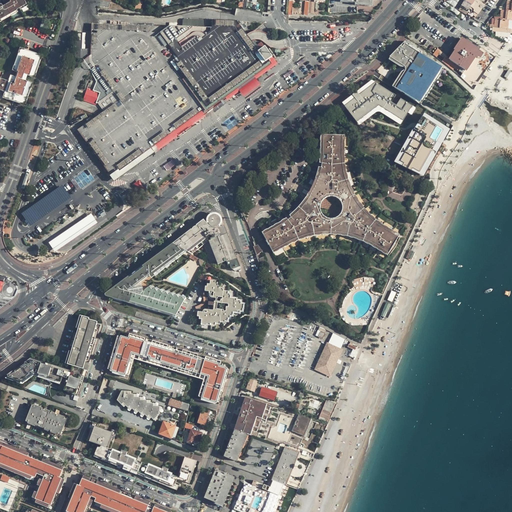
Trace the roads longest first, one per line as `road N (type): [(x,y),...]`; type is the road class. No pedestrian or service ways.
road 1 (primary): [(212,178),(360,58),(413,0)]
road 2 (tertiary): [(0,209),(72,0)]
road 3 (primary): [(398,0),(355,47),(237,141)]
road 4 (residential): [(212,178),(260,302),(242,359)]
road 5 (primary): [(194,172),(67,270)]
road 6 (residential): [(242,359),(192,509)]
road 7 (primary): [(98,268),(212,178)]
road 8 (residential): [(242,359),(112,320)]
road 9 (residential): [(192,509),(72,461)]
